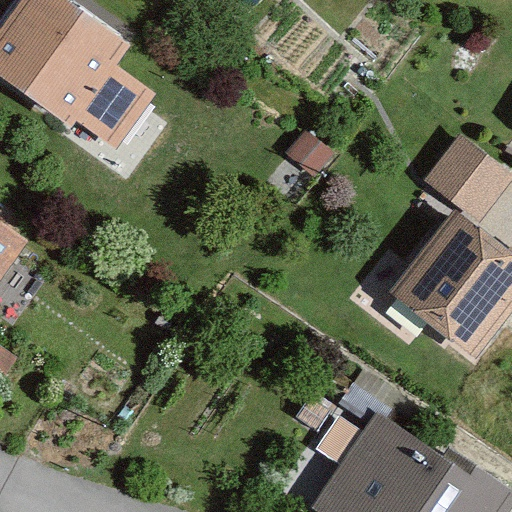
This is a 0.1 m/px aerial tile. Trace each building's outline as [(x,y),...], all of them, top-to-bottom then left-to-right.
[(74,0),(26,0),(0,37),(0,65),(120,149),(161,91),(124,66),(139,45),(74,0)] [(423,181),(478,221),(511,174),(511,163),(462,127),(423,181)] [(511,270),(511,252),(455,212),(401,290),(467,336),(511,270)] [(0,215),(0,294),(37,242),(0,215)] [(511,490),(387,409),(324,505),(335,511),(509,511),(511,508),(511,490)]
